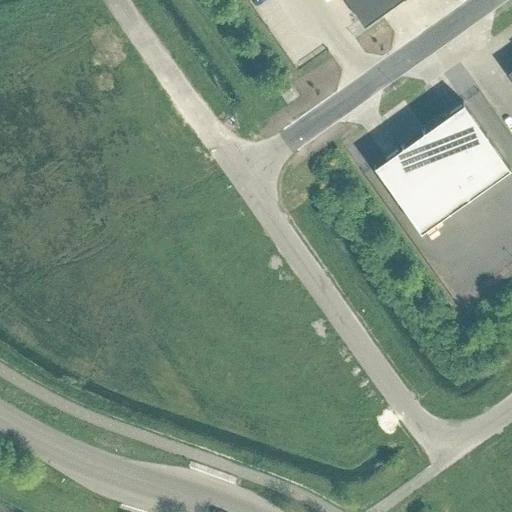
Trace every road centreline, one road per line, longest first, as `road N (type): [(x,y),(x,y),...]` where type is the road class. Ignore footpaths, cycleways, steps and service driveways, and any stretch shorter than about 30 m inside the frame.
road 1 (unclassified): [(511,407),(441,456),(240,174)]
road 2 (unclassified): [(240,174),(486,0)]
road 3 (primary): [(236,511),(83,460),(0,416)]
road 4 (unclassified): [(240,174),(115,0)]
